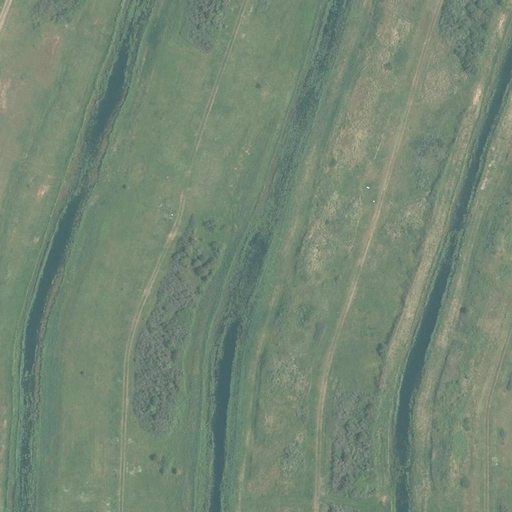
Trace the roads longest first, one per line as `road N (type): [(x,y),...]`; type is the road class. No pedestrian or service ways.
road 1 (track): [(121,511),(127,351),(247,0)]
road 2 (track): [(316,511),(327,362),(440,0)]
road 3 (track): [(487,511),(488,429),(511,328)]
